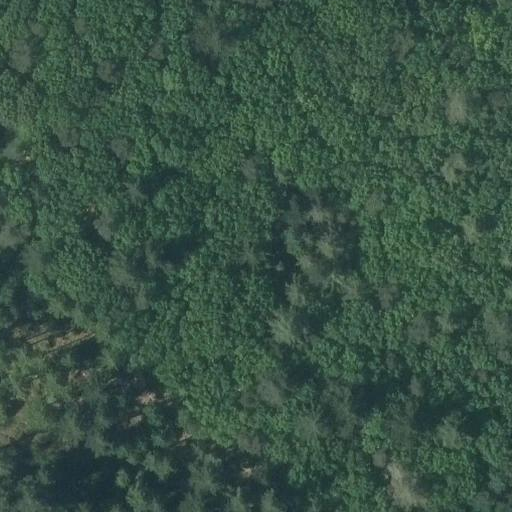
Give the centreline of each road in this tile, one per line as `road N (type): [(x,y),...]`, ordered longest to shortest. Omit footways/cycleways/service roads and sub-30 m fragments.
road 1 (track): [(0,69),(192,407),(227,454),(363,511)]
road 2 (track): [(252,0),(511,38)]
